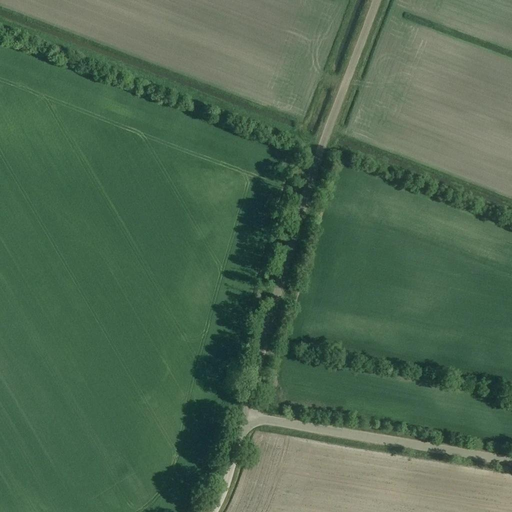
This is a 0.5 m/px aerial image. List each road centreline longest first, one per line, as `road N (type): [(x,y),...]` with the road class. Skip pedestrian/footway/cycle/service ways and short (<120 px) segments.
road 1 (unclassified): [(245,416),(310,180),(377,0)]
road 2 (unclassified): [(511,461),(245,416)]
